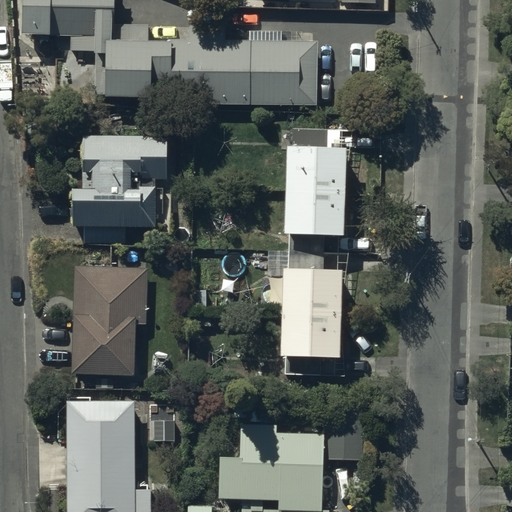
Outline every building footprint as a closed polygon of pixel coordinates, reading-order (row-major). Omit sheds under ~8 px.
[(72,50),(99,51),(98,96),(312,101),(313,48),(280,47),(280,34),(250,33),(250,46),(225,46),(226,28),(191,27),(191,45),(147,44),(148,27),(113,26),(114,0),(25,0),(24,34),(72,35),(72,50)] [(327,132),(292,131),(291,193),(345,195),(347,154),(326,153),(327,132)] [(87,193),(74,193),(74,227),(155,228),(155,179),(166,179),(167,139),(87,139),(87,193)] [(291,193),(289,253),(322,254),(323,236),(344,237),(345,195),(291,193)] [(322,254),(289,253),(287,315),(342,316),(343,274),(322,274),(322,254)] [(145,272),(79,270),(76,374),(134,376),(136,322),(144,323),(145,272)] [(342,316),(287,315),(286,375),(321,376),(321,359),(341,360),(342,316)] [(136,403),(67,403),(67,511),(152,511),(152,492),(137,492),(136,403)] [(175,405),(149,405),(150,446),(175,446),(175,405)] [(326,414),(325,437),(324,461),(357,462),(358,415),(326,414)] [(324,461),(325,437),(277,435),(277,427),(241,426),(240,460),(220,460),(219,502),(279,503),(278,511),(328,511),(329,511),(323,511),(324,461)]
